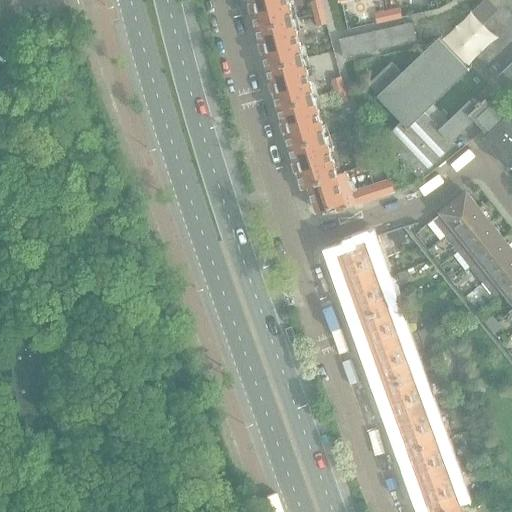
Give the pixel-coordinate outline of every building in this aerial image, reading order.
[(291,18),(286,0),(251,0),(251,1),(249,2),(252,13),(254,13),(258,26),(291,18)] [(323,11),(320,0),(316,0),(311,1),(314,13),(323,11)] [(402,18),(400,8),(388,11),(390,20),(402,18)] [(326,23),(323,11),(314,13),(317,25),(326,23)] [(390,20),(388,11),(376,13),(378,23),(390,20)] [(301,57),(295,30),(304,27),(302,17),(292,19),(291,18),(258,26),(262,41),(259,42),(262,53),(265,53),(268,66),(301,57)] [(409,42),(405,24),(356,35),(360,53),(409,42)] [(505,110),(490,95),(487,98),(486,97),(483,101),(481,99),(477,102),(475,100),(442,130),(425,112),(468,71),(472,67),(470,66),(468,68),(441,39),(443,37),(441,35),(400,73),(391,63),(392,62),(391,61),(367,84),(367,85),(368,84),(378,94),(374,97),(376,98),(378,96),(401,120),(380,139),(381,140),(382,140),(418,176),(417,177),(419,179),(420,178),(455,144),(450,139),(474,116),(490,133),(486,136),(486,135),(484,136),(510,169),(511,167),(510,165),(511,163),(511,62),(509,65),(511,68),(511,110),(505,118),(501,114),(505,110)] [(314,98),(302,58),(301,57),(268,66),(272,81),(270,82),(273,93),(275,92),(279,107),(314,98)] [(344,88),(341,77),(332,79),(335,91),(344,88)] [(348,101),(344,88),(335,91),(339,103),(348,101)] [(325,137),(314,98),(279,107),(283,121),(281,122),(284,133),(287,132),(291,146),(325,137)] [(336,172),(325,137),(291,146),(295,161),(293,161),(296,173),(299,172),(302,182),(336,172)] [(351,191),(345,171),(344,169),(336,172),(302,182),(304,188),(305,188),(305,186),(310,185),(317,210),(337,204),(338,209),(378,197),(374,185),(351,191)] [(394,191),(391,179),(381,182),(385,194),(394,191)] [(445,235),(479,207),(470,196),(467,198),(464,194),(432,219),(445,235)] [(456,249),(490,221),(479,207),(445,235),(456,249)] [(468,263),(502,236),(490,221),(456,249),(468,263)] [(374,271),(366,247),(381,242),(378,235),(367,239),(366,239),(350,244),(351,248),(335,254),(358,318),(388,308),(378,281),(381,280),(378,269),(374,271)] [(481,279),(511,254),(511,248),(502,236),(468,263),(481,279)] [(501,290),(511,281),(511,254),(481,279),(496,297),(502,292),(501,290)] [(410,277),(409,274),(413,273),(412,268),(397,273),(400,281),(410,277)] [(455,277),(450,271),(446,273),(451,280),(455,277)] [(511,300),(511,281),(501,290),(502,292),(504,290),(511,300)] [(398,335),(388,309),(388,308),(358,318),(384,390),(414,380),(401,345),(405,344),(401,334),(398,335)] [(490,328),(498,321),(493,316),(485,322),(490,328)] [(495,333),(502,327),(498,321),(490,328),(495,333)] [(433,341),(432,335),(429,328),(418,331),(418,332),(410,334),(412,341),(421,339),(423,344),(433,341)] [(46,412),(32,330),(8,334),(22,416),(46,412)] [(472,378),(470,352),(454,333),(445,341),(459,357),(459,378),(472,378)] [(436,441),(426,414),(430,412),(427,403),(423,404),(414,380),(384,390),(406,452),(436,441)] [(456,403),(454,397),(444,400),(446,407),(456,403)] [(458,409),(456,403),(446,407),(448,413),(458,409)] [(446,468),(436,441),(406,452),(427,511),(439,511),(459,505),(449,476),(453,475),(450,466),(446,468)] [(479,467),(477,461),(466,465),(468,471),(479,467)] [(481,473),(479,467),(468,471),(471,477),(481,473)]
